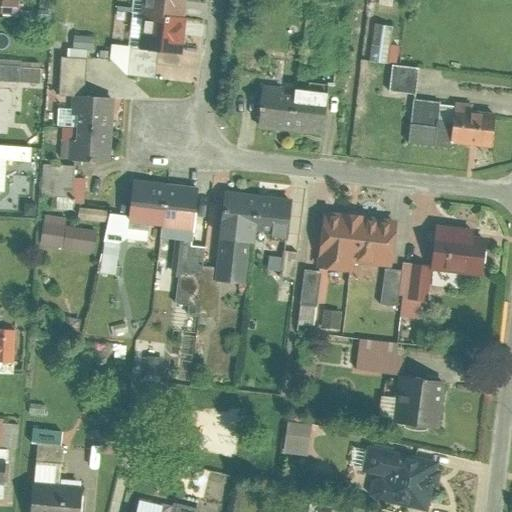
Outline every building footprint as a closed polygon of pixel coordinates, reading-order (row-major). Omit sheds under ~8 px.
[(144,0),(142,17),(184,23),(187,0),(144,0)] [(20,4),(3,3),(2,14),(19,15),(20,4)] [(140,52),(182,57),(186,23),(144,18),(140,52)] [(371,64),(388,66),(393,29),(376,27),(371,64)] [(92,36),(74,34),(73,49),(91,50),(92,36)] [(61,57),(59,88),(84,90),(86,59),(61,57)] [(42,70),(0,67),(0,84),(41,87),(42,70)] [(394,68),(391,95),(416,97),(419,71),(394,68)] [(73,97),(73,95),(84,96),(84,90),(59,88),(58,96),(73,97)] [(265,88),(260,132),(290,135),(295,92),(265,88)] [(328,96),(295,92),(290,135),(323,140),(328,96)] [(84,96),(73,95),(73,97),(72,115),(79,115),(78,128),(110,130),(111,99),(96,98),(96,97),(84,96)] [(454,126),(438,124),(440,105),(415,102),(409,147),(451,152),(454,126)] [(496,117),(457,112),(452,147),(492,152),(496,117)] [(92,160),(108,161),(110,130),(78,128),(77,141),(70,141),(70,142),(61,141),(60,158),(69,159),(69,160),(91,162),(92,160)] [(33,149),(0,147),(0,194),(31,196),(33,149)] [(75,168),(44,166),(42,198),(73,199),(75,168)] [(167,188),(136,184),(130,230),(161,234),(167,188)] [(204,192),(167,188),(161,234),(198,238),(204,192)] [(259,198),(228,194),(221,245),(252,249),(253,242),(255,228),(259,198)] [(292,202),(259,198),(255,228),(289,232),(292,202)] [(38,207),(26,206),(26,218),(38,219),(38,207)] [(108,214),(81,210),(79,222),(106,226),(108,214)] [(398,224),(328,216),(321,273),(354,277),(355,266),(393,270),(398,224)] [(96,232),(45,225),(41,248),(93,256),(96,232)] [(488,242),(438,236),(433,273),(483,280),(488,242)] [(252,249),(221,245),(216,285),(247,289),(252,249)] [(300,255),(285,253),(281,282),(296,285),(300,255)] [(431,271),(404,267),(401,301),(428,305),(431,271)] [(403,274),(386,272),(382,307),(399,309),(403,274)] [(322,275),(306,273),(301,308),(318,310),(322,275)] [(343,314),(325,312),(323,332),(341,334),(343,314)] [(0,363),(15,364),(17,333),(0,332),(0,363)] [(398,346),(361,342),(357,373),(404,378),(406,359),(397,358),(398,346)] [(396,427),(441,433),(446,387),(401,381),(396,427)] [(290,425),(285,456),(309,459),(314,428),(290,425)] [(5,426),(3,450),(17,451),(18,427),(5,426)] [(63,433),(34,431),(33,447),(62,449),(63,433)] [(39,448),(38,465),(63,467),(64,450),(39,448)] [(411,511),(429,511),(440,464),(370,448),(364,476),(377,479),(371,503),(411,511)] [(38,465),(36,487),(61,489),(63,467),(38,465)] [(61,489),(36,487),(34,511),(81,511),(83,490),(61,489)]
